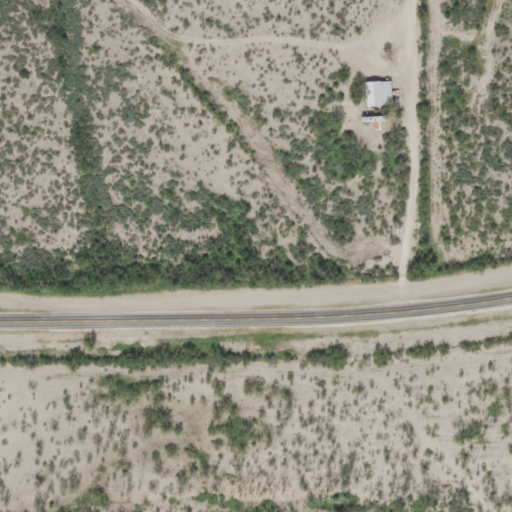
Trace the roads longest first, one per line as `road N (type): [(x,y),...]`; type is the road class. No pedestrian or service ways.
road 1 (secondary): [(0,320),(270,318),(511,294)]
road 2 (track): [(410,251),(334,243),(123,0)]
road 3 (track): [(410,0),(411,308)]
